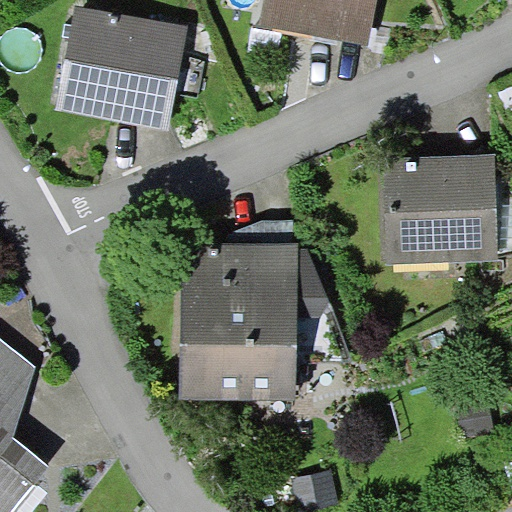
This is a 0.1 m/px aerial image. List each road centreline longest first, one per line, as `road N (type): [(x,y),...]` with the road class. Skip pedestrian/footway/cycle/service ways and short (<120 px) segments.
road 1 (residential): [(511,44),(35,244)]
road 2 (residential): [(35,244),(167,495),(184,511)]
